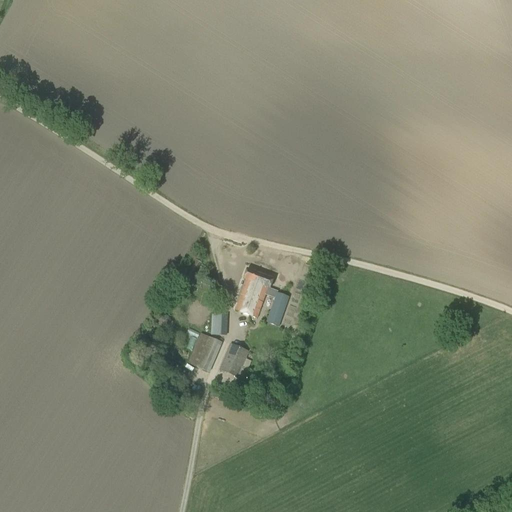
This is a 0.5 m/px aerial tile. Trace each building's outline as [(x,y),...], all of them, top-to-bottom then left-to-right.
[(185,287),(201,263),(194,259),(179,282),(185,287)] [(240,295),(234,311),(257,319),(265,295),(275,299),(277,294),(278,292),(271,290),(275,280),(248,270),(244,281),(245,281),(241,295),(240,295)] [(275,299),(273,304),(286,308),(289,298),(277,294),(275,299)] [(269,314),(266,324),(279,329),(282,318),(269,314)] [(228,335),(228,315),(212,315),(212,335),(228,335)] [(209,373),(222,343),(201,334),(188,364),(209,373)] [(244,381),(248,370),(242,368),(249,352),(231,345),(219,371),(244,381)] [(192,405),(197,394),(179,386),(174,397),(192,405)]
